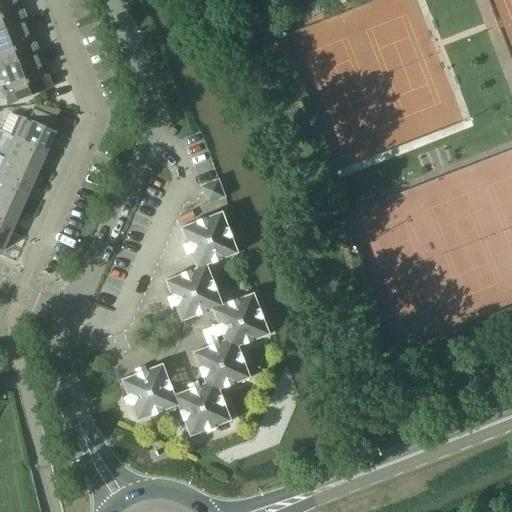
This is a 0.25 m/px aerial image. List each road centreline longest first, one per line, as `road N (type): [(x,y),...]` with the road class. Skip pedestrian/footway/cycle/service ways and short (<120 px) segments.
road 1 (residential): [(72,318),(153,137),(157,108),(112,0)]
road 2 (residential): [(19,296),(100,117),(55,0)]
road 3 (primary): [(322,488),(511,416)]
